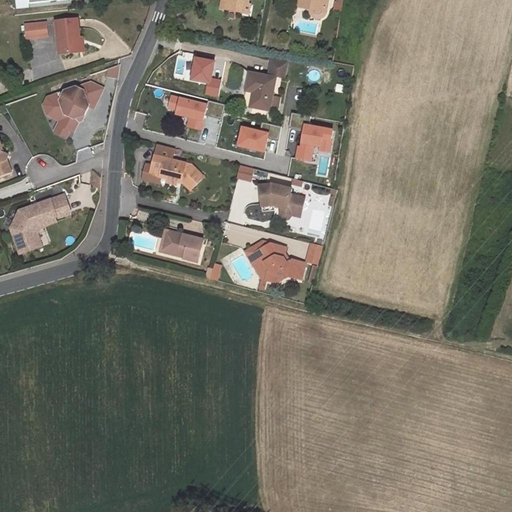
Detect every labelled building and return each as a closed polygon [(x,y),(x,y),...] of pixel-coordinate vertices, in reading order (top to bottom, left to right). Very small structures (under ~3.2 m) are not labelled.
[(228,0),(230,1),(229,10),(243,12),(245,5),(250,5),(250,0),(228,0)] [(300,0),(301,1),(315,3),(314,13),(314,15),(316,17),(317,18),(319,19),(322,19),(325,18),(327,15),(330,0),(300,0)] [(336,3),(335,12),(342,13),(344,4),(340,3),(336,3)] [(250,5),(245,5),(243,12),(251,14),(252,6),(250,5)] [(56,21),(60,55),(80,53),(78,39),(80,39),(78,18),(56,21)] [(26,38),(48,35),(46,22),(25,24),(26,38)] [(268,74),(283,77),(286,62),(272,59),(268,74)] [(270,110),(276,78),(249,73),(246,90),(253,92),(250,106),(270,110)] [(83,121),(89,107),(94,109),(103,89),(90,84),(51,99),(56,110),(53,116),(62,120),(61,123),(59,127),(72,133),(74,133),(78,125),(77,123),(83,121)] [(204,131),(211,103),(172,94),(168,109),(179,111),(178,115),(189,117),(187,127),(204,131)] [(56,110),(51,99),(48,100),(44,108),(48,117),(61,123),(62,120),(53,116),(56,110)] [(299,159),(313,161),(315,149),(333,151),(336,127),(304,123),(299,159)] [(267,153),(273,132),(244,125),(239,145),(267,153)] [(69,140),(72,133),(59,127),(56,133),(69,140)] [(0,176),(11,172),(7,160),(9,155),(2,152),(3,149),(0,140),(0,176)] [(158,144),(150,175),(168,179),(167,183),(177,185),(178,182),(183,183),(190,190),(204,176),(191,164),(172,159),(175,148),(158,144)] [(252,182),(255,169),(241,165),(237,178),(252,182)] [(274,204),(281,206),(279,212),(279,214),(280,217),(282,219),(284,219),(286,219),(289,218),(290,217),(291,215),(293,209),(301,211),(304,198),(290,195),(291,189),(272,184),(259,185),(261,204),(255,204),(255,212),(261,211),(261,206),(274,204)] [(20,211),(12,229),(21,253),(37,248),(33,235),(32,234),(37,224),(70,211),(64,195),(20,211)] [(182,259),(196,262),(202,239),(181,234),(181,236),(177,235),(177,233),(164,230),(162,239),(165,240),(162,253),(182,258),(182,259)] [(37,234),(33,235),(37,248),(42,246),(37,234)] [(270,250),(272,243),(265,241),(247,250),(263,279),(267,279),(270,269),(266,261),(259,259),(256,252),(263,248),(270,250)] [(303,280),(307,263),(292,259),(288,261),(286,256),(288,247),(272,243),(270,250),(263,248),(256,252),(259,259),(266,261),(270,269),(267,279),(280,283),(291,277),(303,280)] [(319,264),(324,246),(312,243),(308,261),(319,264)] [(215,265),(211,280),(216,282),(219,267),(215,265)]
